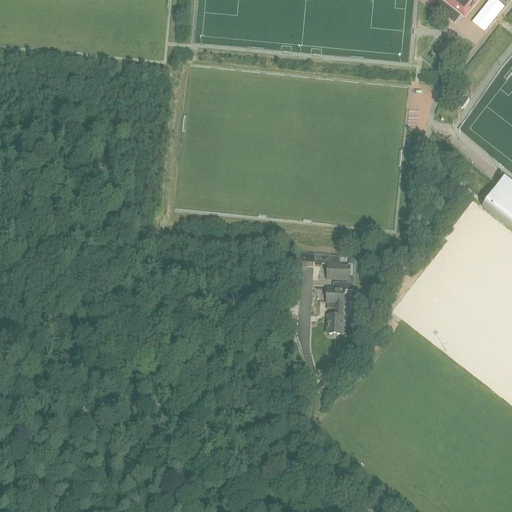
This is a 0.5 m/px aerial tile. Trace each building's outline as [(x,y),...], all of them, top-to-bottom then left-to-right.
[(440,0),(434,7),(454,23),(473,0),(440,0)] [(455,57),(451,62),(471,78),(511,25),(511,0),(500,0),(497,4),(491,0),(485,0),(474,15),(483,22),(463,46),(460,43),(451,53),(455,57)] [(465,93),(458,104),(465,108),(472,97),(465,93)] [(483,208),(511,230),(511,187),(504,181),(483,208)] [(349,280),(350,267),(341,267),(341,264),(339,264),(340,258),(322,257),(322,264),(328,265),(327,280),(349,280)] [(352,291),(352,284),(343,283),(342,289),(327,289),(327,303),(335,304),(334,317),(328,317),(328,334),(342,334),(344,290),(352,291)]
